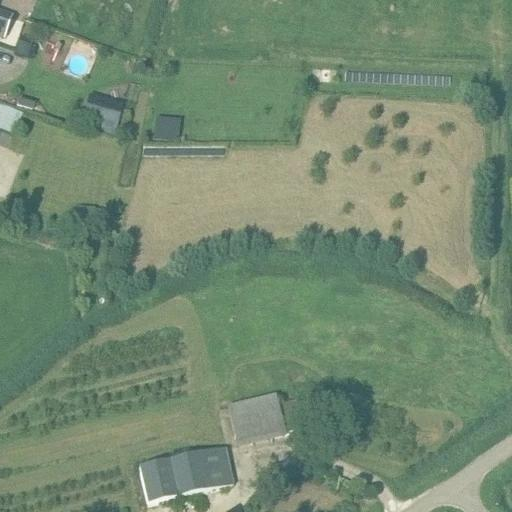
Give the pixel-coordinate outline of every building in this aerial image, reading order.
[(0,13),(0,41),(3,43),(12,18),(0,13)] [(311,70),(311,82),(335,83),(335,71),(311,70)] [(97,126),(94,135),(113,141),(118,123),(123,106),(103,100),(97,126)] [(0,107),(0,131),(14,136),(21,115),(3,108),(0,107)] [(153,123),(151,139),(169,141),(171,125),(153,123)] [(107,214),(93,212),(77,209),(74,229),(90,231),(90,229),(104,231),(107,214)] [(278,406),(276,400),(225,413),(234,453),(301,436),(293,403),(278,406)] [(138,472),(142,489),(147,509),(233,489),(228,469),(223,451),(189,460),(187,451),(175,454),(177,462),(138,472)]
